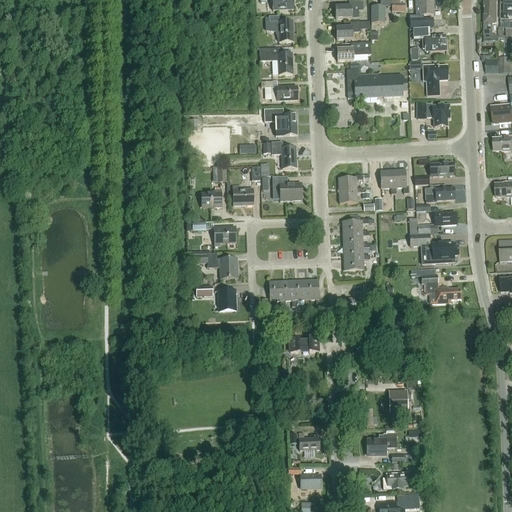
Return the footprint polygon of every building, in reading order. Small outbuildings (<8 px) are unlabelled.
[(272,0),(273,12),(293,11),(292,0),(259,0),(260,3),(267,2),(266,0),(272,0)] [(384,25),(384,8),(391,8),(391,13),(404,13),(404,4),(400,4),(400,0),(379,0),(380,8),(371,8),(371,24),(384,25)] [(419,17),(433,16),(432,0),(417,0),(418,2),(416,2),(416,17),(410,17),(410,30),(420,29),(419,17)] [(358,12),(363,12),(363,2),(349,3),(349,8),(335,9),(336,20),(351,20),(351,19),(358,19),(358,12)] [(492,36),(492,34),(492,25),(496,25),(496,2),(484,2),(484,25),(484,38),(490,37),(490,42),(493,45),(499,45),(499,39),(496,36),(492,36)] [(509,30),(511,30),(511,2),(501,2),(501,20),(509,20),(509,30)] [(275,34),(279,44),(293,43),(292,23),(279,23),(279,18),(269,18),(269,20),(265,20),(266,32),(275,34)] [(369,23),(360,23),(344,24),(344,29),(336,29),(337,41),(352,41),(352,33),(360,33),(360,31),(370,30),(369,23)] [(424,41),(425,51),(425,53),(447,52),(446,37),(429,38),(429,30),(413,31),(414,41),(424,41)] [(353,57),(370,56),(370,44),(350,45),(351,51),(337,51),(337,63),(353,62),(353,57)] [(259,51),(260,63),(278,62),(278,77),(293,76),(292,55),(278,56),(278,50),(259,51)] [(487,62),(486,57),(482,57),(482,63),(486,63),(486,76),(498,75),(498,62),(487,62)] [(511,75),(511,59),(499,59),(499,76),(511,75)] [(412,77),(423,77),(422,62),(411,63),(412,77)] [(438,85),(436,85),(436,82),(447,82),(447,67),(438,68),(438,67),(423,67),(423,83),(426,83),(426,97),(439,97),(438,85)] [(354,99),(355,100),(403,98),(402,92),(407,92),(406,80),(402,81),(402,76),(359,78),(359,71),(346,71),(348,100),(354,99)] [(272,103),(298,102),(297,88),(273,89),(273,83),(261,83),(261,90),(271,89),(272,103)] [(511,95),(510,95),(511,106),(491,108),(493,125),(511,123),(511,95)] [(446,120),(450,120),(449,107),(426,107),(426,105),(416,105),(417,121),(432,120),(434,120),(434,128),(447,128),(446,120)] [(275,138),(297,137),(296,116),(283,117),(283,111),(264,111),(264,124),(264,122),(269,122),(269,124),(275,124),(275,138)] [(410,123),(409,113),(402,114),(402,123),(410,123)] [(200,126),(200,121),(187,121),(188,129),(197,129),(197,126),(200,126)] [(502,139),(493,140),(493,153),(503,152),(503,154),(511,152),(511,137),(502,138),(502,139)] [(282,143),(271,144),(272,157),(282,156),(282,171),(297,170),(296,149),(283,150),(282,143)] [(453,177),(452,164),(430,166),(430,179),(453,177)] [(260,182),(260,168),(251,168),(252,182),(260,182)] [(227,184),(226,169),(217,169),(217,184),(227,184)] [(403,190),(403,193),(404,195),(408,195),(408,188),(406,188),(405,171),(393,172),(393,190),(396,190),(403,190)] [(393,190),(393,172),(380,172),(381,190),(391,190),(391,196),(396,196),(396,190),(393,190)] [(356,192),(356,189),(356,182),(362,181),(362,177),(354,177),(354,179),(338,180),(339,193),(356,192)] [(280,203),(302,202),(301,185),(287,185),(286,178),(273,179),(274,191),(280,191),(280,203)] [(429,186),(429,178),(414,179),(414,187),(429,186)] [(511,183),(503,184),(503,185),(495,185),(496,199),(505,198),(505,199),(511,198),(511,183)] [(234,207),(253,207),(253,191),(240,191),(240,188),(233,188),(234,207)] [(362,189),(356,189),(356,192),(339,193),(339,206),(357,205),(356,195),(363,194),(362,189)] [(435,189),(425,190),(425,196),(426,204),(436,204),(436,203),(455,201),(454,189),(445,189),(436,190),(435,190),(435,189)] [(213,191),(213,195),(201,195),(202,209),(221,209),(221,191),(213,191)] [(434,216),(435,226),(417,227),(418,236),(430,235),(430,236),(438,236),(437,227),(456,226),(455,214),(434,216)] [(374,221),(368,221),(361,220),(361,223),(342,224),(343,236),(362,235),(362,232),(362,225),(374,225),(374,221)] [(417,220),(409,220),(409,223),(410,248),(430,248),(430,236),(417,236),(417,222),(417,220)] [(383,223),(383,252),(397,252),(396,222),(383,223)] [(205,232),(205,224),(192,224),(192,232),(205,232)] [(220,245),(236,245),(235,229),(214,230),(214,248),(220,248),(220,245)] [(362,235),(343,236),(343,248),(363,247),(363,244),(362,237),(369,237),(368,233),(362,232),(362,235)] [(201,248),(201,236),(189,237),(189,248),(201,248)] [(511,241),(499,242),(500,264),(511,263),(511,241)] [(363,247),(343,248),(343,260),(363,259),(363,256),(363,249),(369,249),(369,245),(363,244),(363,247)] [(454,257),(458,256),(457,247),(453,247),(453,244),(432,245),(433,261),(454,260),(454,257)] [(207,269),(217,269),(220,269),(220,281),(238,280),(237,260),(213,261),(212,256),(193,256),(193,265),(207,265),(207,269)] [(363,259),(343,260),(344,272),(364,271),(363,261),(369,261),(369,257),(363,256),(363,259)] [(451,304),(451,302),(460,301),(460,290),(448,291),(448,289),(438,290),(438,277),(421,278),(422,285),(424,285),(425,297),(429,296),(430,306),(451,304)] [(511,278),(509,279),(509,280),(500,280),(501,294),(510,294),(510,295),(511,294),(511,278)] [(306,302),(306,282),(294,283),(294,302),(297,302),(304,302),(304,308),(308,308),(309,302),(306,302)] [(325,291),(318,291),(318,282),(306,282),(306,302),(309,302),(316,302),(316,308),(320,308),(321,301),(318,301),(318,300),(325,300),(325,291)] [(282,303),(282,283),(269,284),(270,303),(279,303),(280,309),(284,309),(285,303),(282,303)] [(294,302),(294,283),(282,283),(282,303),(285,303),(291,302),(292,309),(296,309),(297,302),(294,302)] [(213,298),(212,287),(196,288),(196,298),(213,298)] [(219,313),(236,312),(235,292),(218,293),(219,313)] [(278,325),(274,330),(280,335),(283,329),(278,325)] [(414,337),(414,328),(403,328),(403,338),(414,337)] [(319,339),(288,340),(289,355),(319,354),(319,339)] [(384,349),(392,349),(393,360),(405,360),(404,340),(392,340),(392,341),(384,342),(384,349)] [(407,382),(407,391),(419,390),(419,382),(407,382)] [(390,394),(391,413),(406,412),(406,401),(411,401),(411,394),(390,394)] [(301,402),(295,398),(290,405),(296,409),(301,402)] [(289,435),(289,446),(297,445),(297,435),(289,435)] [(299,452),(319,451),(319,439),(304,440),(303,435),(298,435),(299,452)] [(378,442),(367,442),(367,457),(386,456),(386,450),(397,450),(396,436),(378,436),(378,442)] [(391,456),(392,464),(411,464),(411,456),(391,456)] [(422,481),(421,466),(411,467),(412,475),(406,476),(406,475),(386,477),(386,480),(382,480),(383,492),(405,491),(404,487),(413,487),(412,482),(422,481)] [(320,477),(300,478),(300,490),(320,490),(320,477)] [(412,500),(412,495),(400,496),(400,504),(401,511),(420,511),(419,499),(412,500)] [(300,511),(311,511),(311,503),(300,503),(300,511)]
